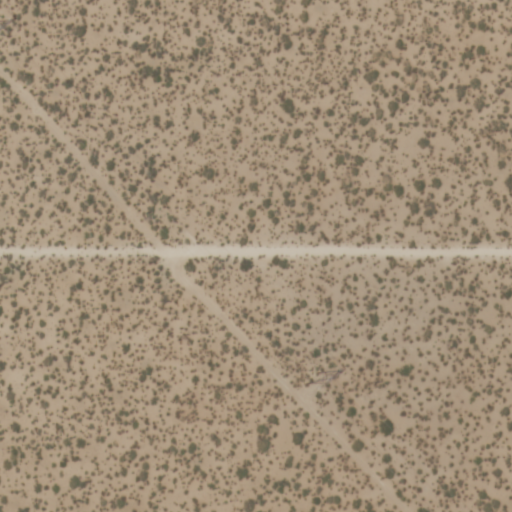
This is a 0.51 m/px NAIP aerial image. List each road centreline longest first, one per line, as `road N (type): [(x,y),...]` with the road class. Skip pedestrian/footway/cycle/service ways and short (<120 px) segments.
road 1 (track): [(401,511),(0,83)]
road 2 (track): [(0,235),(511,229)]
